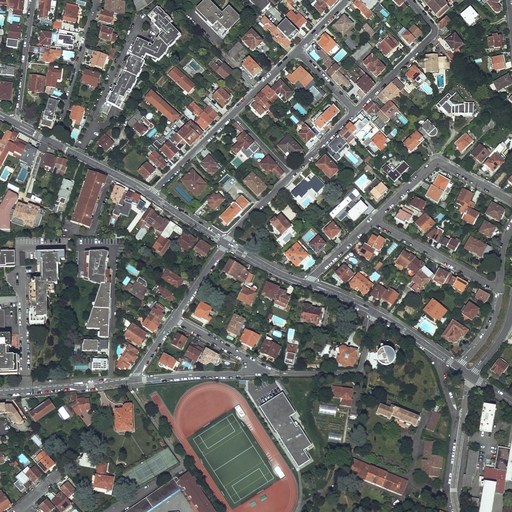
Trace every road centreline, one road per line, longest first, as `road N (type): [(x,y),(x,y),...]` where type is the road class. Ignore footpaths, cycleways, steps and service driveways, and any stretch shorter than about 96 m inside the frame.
road 1 (residential): [(372,220),(435,162),(511,202)]
road 2 (residential): [(375,313),(357,370),(256,373)]
road 3 (residential): [(354,111),(433,34),(410,0)]
road 4 (residential): [(53,143),(96,0)]
road 5 (residential): [(372,220),(500,289)]
road 6 (tertiary): [(457,511),(454,480),(472,375)]
road 7 (residential): [(0,392),(136,379)]
road 8 (residential): [(32,0),(17,125)]
road 9 (residential): [(256,373),(136,379)]
